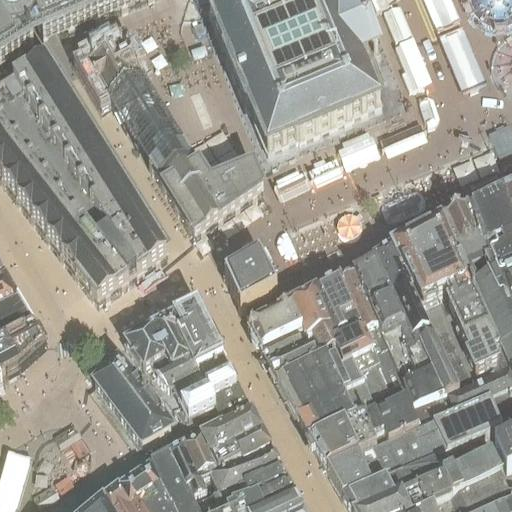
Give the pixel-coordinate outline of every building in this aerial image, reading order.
[(50,48),(60,44),(41,0),(0,0),(0,76),(33,55),(50,48)] [(41,0),(60,44),(68,41),(96,29),(165,0),(41,0)] [(374,48),(375,48),(371,39),(370,39),(369,36),(368,33),(364,23),(361,17),(362,17),(359,9),(352,12),(347,0),(252,0),(245,4),(244,3),(238,6),(239,7),(236,8),(236,9),(229,12),(229,11),(222,14),(222,15),(216,18),(215,17),(208,20),(211,28),(212,27),(214,34),(217,41),(220,48),(223,55),(226,62),(225,62),(227,65),(225,66),(226,69),(228,73),(229,73),(231,79),(231,80),(234,88),(235,88),(238,94),(237,94),(241,104),(242,104),(244,110),(244,111),(247,118),(248,117),(250,120),(253,127),(252,127),(255,134),(256,134),(259,141),(258,141),(261,148),(262,148),(265,154),(264,154),(267,162),(274,159),(274,158),(281,155),(281,156),(288,153),(288,152),(294,149),(295,150),(298,149),(298,151),(305,148),(304,147),(308,146),(312,144),(312,145),(319,142),(320,142),(330,138),(330,137),(337,134),(343,131),(344,132),(351,128),(350,127),(353,126),(353,125),(359,122),(360,123),(367,120),(367,119),(373,116),(374,117),(381,114),(373,95),(374,95),(373,93),(384,88),(385,88),(385,87),(386,86),(386,85),(385,85),(385,84),(384,83),(383,83),(382,83),(378,74),(374,65),(381,62),(377,54),(377,55),(374,48)] [(106,108),(142,88),(135,77),(129,66),(128,66),(129,65),(125,60),(122,57),(119,58),(113,60),(114,61),(105,65),(103,66),(97,68),(98,69),(95,70),(89,72),(90,73),(86,74),(95,89),(94,89),(97,94),(98,93),(100,97),(99,97),(102,102),(103,102),(106,108)] [(2,99),(15,118),(58,91),(46,71),(2,99)] [(70,111),(58,91),(15,118),(28,137),(70,111)] [(148,174),(183,153),(162,120),(143,91),(108,109),(148,174)] [(0,127),(15,118),(2,99),(0,100),(0,127)] [(83,130),(70,111),(28,137),(41,156),(83,130)] [(0,154),(28,137),(15,118),(0,127),(0,154)] [(95,150),(83,130),(41,156),(54,175),(95,150)] [(511,158),(511,140),(508,131),(487,140),(498,164),(511,158)] [(0,181),(41,156),(28,137),(0,154),(0,181)] [(107,169),(95,150),(54,175),(67,194),(107,169)] [(264,203),(253,178),(210,196),(183,153),(148,174),(195,249),(264,203)] [(0,188),(11,202),(54,175),(41,156),(0,181),(0,188)] [(80,213),(120,189),(107,169),(67,194),(80,213)] [(54,175),(11,202),(25,221),(67,194),(54,175)] [(80,213),(94,232),(132,209),(120,189),(80,213)] [(25,221),(39,239),(80,213),(67,194),(25,221)] [(470,219),(500,283),(511,277),(511,218),(507,206),(505,207),(502,200),(471,216),(471,218),(470,219)] [(144,228),(132,209),(94,232),(107,252),(144,228)] [(54,257),(94,232),(80,213),(39,239),(54,257)] [(442,233),(470,297),(500,283),(470,219),(468,219),(467,218),(441,231),(442,233)] [(157,248),(144,228),(107,252),(120,271),(157,248)] [(68,276),(107,252),(94,232),(54,257),(68,276)] [(511,395),(511,393),(477,312),(470,297),(442,233),(439,234),(440,236),(435,238),(434,236),(427,240),(428,242),(423,244),(421,245),(422,247),(419,248),(491,405),(511,395)] [(157,248),(120,271),(82,294),(97,313),(168,266),(157,248)] [(436,405),(446,425),(491,405),(419,248),(416,250),(415,248),(414,249),(410,252),(409,250),(401,253),(403,256),(400,257),(399,255),(394,258),(393,256),(392,256),(393,259),(453,397),(440,403),(436,405)] [(82,294),(120,271),(107,252),(68,276),(82,294)] [(325,266),(326,266),(340,259),(336,252),(323,259),(322,260),(321,261),(320,262),(321,263),(319,264),(319,265),(319,266),(321,265),(322,266),(323,266),(324,266),(325,266)] [(393,259),(392,256),(373,268),(374,269),(413,354),(415,353),(440,403),(453,397),(393,259)] [(240,320),(244,318),(243,316),(248,313),(249,315),(256,311),(260,309),(267,305),(266,303),(271,300),(272,302),(276,300),(274,296),(279,293),(266,267),(261,270),(259,265),(253,269),(254,270),(249,273),(248,272),(244,274),(244,275),(239,278),(239,277),(234,280),(235,281),(230,283),(230,282),(224,286),(226,290),(229,289),(232,297),(234,300),(231,301),(233,305),(235,303),(240,313),(237,314),(240,320)] [(413,354),(374,269),(372,271),(373,273),(355,281),(354,282),(404,390),(408,398),(415,414),(436,405),(440,403),(415,353),(413,354)] [(286,285),(300,278),(301,278),(302,277),(302,276),(302,275),(302,274),(304,273),(303,272),(301,273),(301,272),(300,272),(299,271),(298,271),(283,278),(286,285)] [(511,277),(500,283),(470,297),(477,312),(511,393),(511,277)] [(404,390),(354,282),(353,282),(340,288),(342,293),(368,352),(375,366),(390,399),(404,390)] [(5,289),(5,286),(0,288),(0,319),(18,311),(5,289)] [(368,352),(342,293),(341,294),(339,289),(337,290),(315,302),(346,362),(368,352)] [(346,362),(315,302),(287,316),(303,343),(312,358),(321,372),(346,362)] [(0,356),(33,337),(18,311),(0,319),(0,356)] [(183,344),(180,346),(190,369),(198,384),(223,368),(223,367),(218,358),(196,316),(196,315),(175,326),(183,344)] [(282,353),(303,343),(287,316),(270,325),(282,353)] [(252,334),(251,334),(250,341),(250,342),(261,362),(282,353),(270,325),(252,334)] [(152,390),(190,369),(180,346),(183,344),(175,326),(149,339),(125,352),(126,353),(125,354),(131,362),(139,374),(139,373),(144,380),(152,390)] [(33,337),(0,356),(0,387),(1,390),(18,382),(41,350),(33,337)] [(303,343),(282,353),(261,362),(269,376),(312,358),(303,343)] [(284,406),(375,366),(368,352),(346,362),(321,372),(277,391),(284,406)] [(269,376),(277,391),(321,372),(312,358),(269,376)] [(375,366),(284,406),(296,429),(304,425),(370,395),(367,387),(377,383),(386,402),(390,399),(375,366)] [(223,368),(198,384),(163,405),(173,420),(206,403),(204,399),(232,385),(223,368)] [(198,384),(190,369),(152,390),(163,405),(198,384)] [(117,372),(95,392),(96,393),(95,393),(96,394),(95,395),(97,397),(94,400),(135,455),(139,453),(140,455),(141,454),(142,455),(143,455),(169,440),(170,438),(170,437),(148,406),(118,371),(117,372)] [(403,401),(408,398),(404,390),(390,399),(386,402),(377,383),(367,387),(370,395),(304,425),(296,429),(309,450),(316,445),(380,417),(382,420),(404,405),(403,401)] [(204,399),(206,403),(210,411),(211,410),(238,396),(232,385),(204,399)] [(511,395),(491,405),(503,435),(511,430),(511,395)] [(238,396),(211,410),(215,419),(218,425),(244,412),(245,411),(245,409),(238,396)] [(333,475),(446,425),(436,405),(415,414),(408,398),(403,401),(404,405),(382,420),(380,417),(316,445),(316,446),(309,450),(326,479),(333,475)] [(173,420),(184,434),(196,428),(196,429),(199,427),(208,422),(209,422),(215,419),(211,410),(210,411),(206,403),(173,420)] [(503,435),(491,405),(446,425),(333,475),(326,479),(342,507),(349,503),(434,466),(447,460),(487,443),(503,435)] [(241,471),(233,455),(262,441),(251,421),(223,435),(201,447),(218,482),(241,471)] [(270,457),(262,441),(233,455),(241,471),(270,457)] [(511,441),(498,449),(494,452),(505,480),(511,477),(511,441)] [(184,455),(183,456),(199,491),(218,482),(201,447),(183,455),(184,455)] [(203,502),(199,491),(183,456),(167,465),(189,509),(203,502)] [(190,511),(242,511),(245,511),(241,503),(246,501),(244,495),(280,477),(270,457),(241,471),(218,482),(199,491),(203,502),(189,509),(190,511)] [(349,503),(342,507),(344,511),(434,511),(501,480),(491,460),(441,484),(434,466),(349,503)] [(190,511),(189,509),(167,465),(151,474),(154,481),(168,511),(190,511)] [(118,496),(123,503),(128,511),(168,511),(154,481),(150,475),(118,496)] [(241,503),(245,511),(286,490),(280,477),(244,495),(246,501),(241,503)] [(494,511),(511,503),(511,500),(511,499),(511,493),(510,495),(503,479),(501,480),(434,511),(494,511)] [(279,511),(294,506),(295,505),(286,490),(245,511),(242,511),(279,511)] [(128,511),(123,503),(118,497),(102,509),(103,510),(104,511),(128,511)] [(511,511),(511,503),(494,511),(511,511)]
